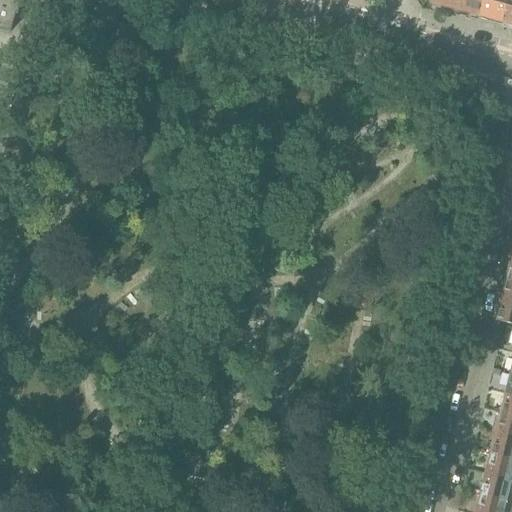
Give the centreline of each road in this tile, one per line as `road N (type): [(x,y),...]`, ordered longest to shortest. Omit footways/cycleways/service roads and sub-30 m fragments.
road 1 (residential): [(511,177),(438,511)]
road 2 (tertiary): [(396,35),(271,0)]
